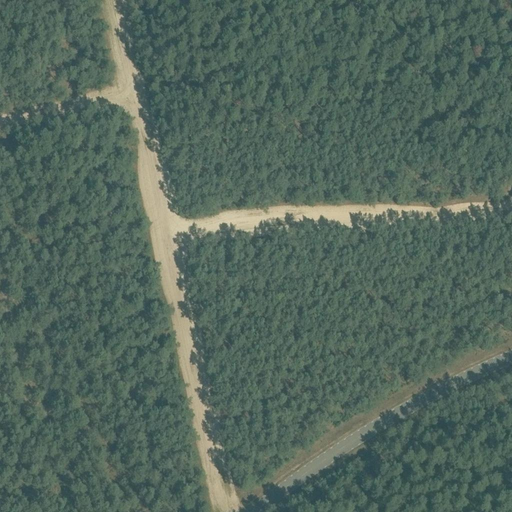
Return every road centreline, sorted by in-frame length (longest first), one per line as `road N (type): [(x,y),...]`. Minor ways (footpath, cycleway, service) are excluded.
road 1 (track): [(108,0),(224,511)]
road 2 (track): [(161,236),(293,218),(456,218),(511,205)]
road 3 (track): [(129,95),(0,123)]
